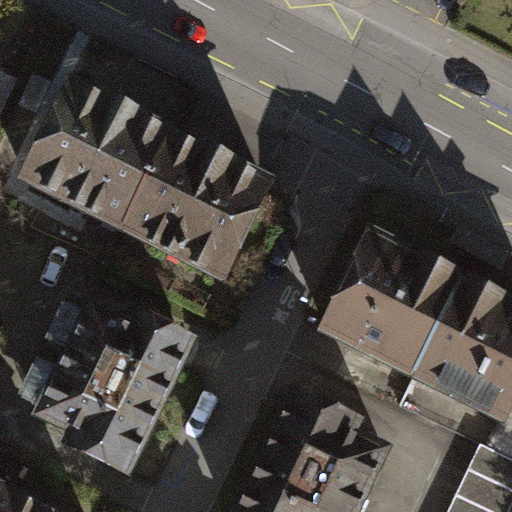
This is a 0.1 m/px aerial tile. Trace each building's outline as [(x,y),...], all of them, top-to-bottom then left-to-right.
[(125,233),(174,131),(74,84),(25,185),(75,209),(125,233)] [(224,280),(273,179),(174,131),(125,233),(175,257),(224,280)] [(415,377),(462,284),(375,240),(328,333),(415,377)] [(502,421),(511,401),(511,308),(462,284),(415,377),(502,421)] [(69,359),(41,419),(73,434),(69,443),(135,474),(195,349),(132,319),(127,329),(92,312),(69,359)] [(358,426),(292,395),(237,511),(357,511),(386,453),(353,438),(358,426)] [(511,459),(504,456),(483,445),(450,511),(511,511),(511,510),(511,459)] [(0,511),(68,511),(4,481),(0,488),(0,511)]
